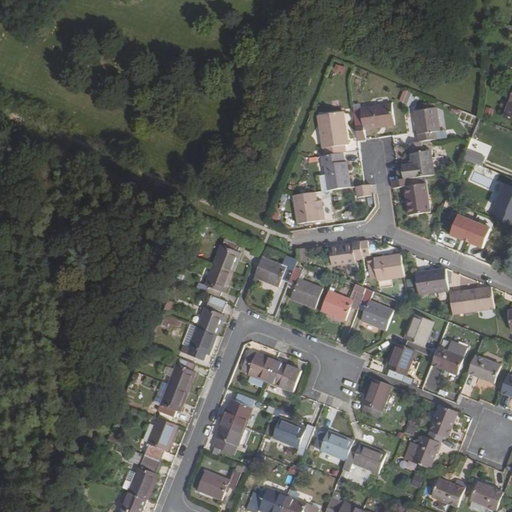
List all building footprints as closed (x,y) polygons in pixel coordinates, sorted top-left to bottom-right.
[(401,101),(408,103),(413,92),(405,89),(401,101)] [(395,125),(392,104),(354,110),(358,141),(366,140),(365,130),(395,125)] [(438,108),(416,111),(420,142),(423,142),(438,140),(437,132),(441,131),(438,108)] [(349,145),(344,114),(322,117),(326,147),(322,148),(324,156),(343,154),(347,153),(345,145),(349,145)] [(473,139),(465,159),(484,166),(491,146),(473,139)] [(424,153),(423,142),(420,142),(410,144),(413,165),(405,166),(406,180),(408,180),(416,178),(436,176),(432,151),(424,153)] [(347,162),(345,163),(343,154),(324,156),(321,157),(323,166),(326,166),(329,191),(351,188),(347,162)] [(488,186),(491,179),(474,172),(471,179),(488,186)] [(400,180),(393,182),(394,189),(406,187),(410,216),(431,213),(427,185),(412,187),(411,179),(408,180),(406,180),(400,180)] [(511,186),(506,184),(492,218),(511,226),(511,186)] [(371,185),(365,186),(356,187),(358,198),(372,196),(371,185)] [(318,206),(316,193),(294,196),(299,225),(325,221),(323,205),(318,206)] [(223,246),(222,245),(214,265),(234,273),(242,253),(239,252),(242,246),(226,239),(223,246)] [(370,256),(368,241),(361,242),(363,257),(370,256)] [(356,262),(356,259),(363,258),(363,257),(361,242),(353,243),(353,246),(330,250),(333,265),(356,262)] [(301,248),(302,262),(309,261),(308,248),(301,248)] [(378,280),(405,277),(403,255),(375,259),(375,261),(377,278),(378,280)] [(299,261),(297,261),(291,258),(288,267),(263,257),(256,278),(280,288),(285,274),(293,277),(296,266),(299,261)] [(377,278),(375,261),(369,261),(371,279),(377,278)] [(223,292),(226,293),(234,273),(214,265),(206,285),(207,286),(205,293),(220,299),(223,292)] [(304,270),(296,266),(293,277),(291,282),(298,284),(296,290),(292,298),(317,309),(325,289),(300,279),(304,270)] [(419,294),(450,290),(447,269),(417,272),(419,294)] [(495,309),(493,287),(450,293),(453,314),(495,309)] [(396,311),(371,301),(375,292),(368,289),(365,295),(361,305),(368,308),(362,321),(387,331),(396,311)] [(352,308),(359,311),(361,305),(365,295),(358,292),(355,301),(330,291),(323,311),(347,321),(352,308)] [(205,307),(204,307),(196,327),(215,334),(223,314),(220,314),(223,307),(207,300),(205,307)] [(404,339),(408,341),(405,347),(417,352),(430,357),(433,350),(425,347),(435,322),(414,314),(404,339)] [(188,346),(189,347),(186,353),(201,360),(204,353),(207,354),(215,334),(196,327),(188,346)] [(459,376),(465,358),(469,348),(453,342),(449,351),(440,347),(433,365),(459,376)] [(415,380),(407,376),(417,352),(405,347),(397,344),(388,369),(391,370),(387,377),(413,387),(415,380)] [(270,359),(258,354),(250,351),(242,371),(250,374),(250,375),(269,382),(278,359),(271,357),(270,359)] [(495,384),(502,366),(476,356),(469,374),(495,384)] [(179,365),(178,365),(170,385),(189,393),(197,373),(194,372),(197,365),(182,358),(179,365)] [(283,364),(284,362),(278,359),(269,382),(295,393),(303,372),(283,364)] [(425,388),(435,391),(441,369),(432,366),(425,388)] [(511,397),(511,376),(509,376),(502,393),(511,397)] [(380,419),(393,387),(373,379),(363,405),(366,406),(363,413),(380,419)] [(178,412),(181,413),(189,393),(170,385),(162,405),(163,405),(158,417),(171,422),(173,417),(176,418),(178,412)] [(228,413),(226,412),(223,419),(246,428),(254,408),(233,400),(228,413)] [(449,439),(460,413),(441,406),(431,432),(449,439)] [(150,444),(152,445),(147,457),(161,462),(166,451),(169,452),(178,426),(160,419),(150,444)] [(236,456),(246,428),(223,419),(221,425),(222,426),(215,447),(236,456)] [(309,425),(307,429),(282,419),(274,439),(299,449),(297,455),(304,458),(316,428),(309,425)] [(415,435),(418,427),(411,424),(408,432),(415,435)] [(323,451),(347,461),(354,444),(355,442),(330,431),(329,434),(322,432),(316,448),(323,451)] [(430,470),(441,444),(436,442),(429,439),(423,437),(420,446),(412,443),(405,459),(413,463),(430,470)] [(362,444),(361,447),(354,444),(347,461),(344,469),(351,472),(355,464),(379,474),(387,454),(362,444)] [(159,476),(156,474),(161,462),(147,457),(142,469),(140,467),(138,474),(132,472),(124,490),(131,492),(130,493),(148,501),(149,501),(159,476)] [(365,483),(371,472),(356,464),(350,475),(365,483)] [(231,481),(207,472),(199,491),(223,501),(229,488),(236,491),(242,475),(235,472),(231,481)] [(412,485),(422,488),(426,477),(416,474),(412,485)] [(433,498),(458,508),(466,490),(467,485),(458,481),(456,486),(440,480),(433,498)] [(497,511),(499,507),(504,493),(478,483),(471,500),(497,511)] [(264,511),(282,511),(288,498),(269,489),(260,510),(264,511)] [(143,511),(148,501),(130,493),(122,511),(143,511)] [(318,511),(319,510),(288,498),(282,511),(318,511)] [(363,511),(364,511),(332,498),(326,511),(363,511)]
